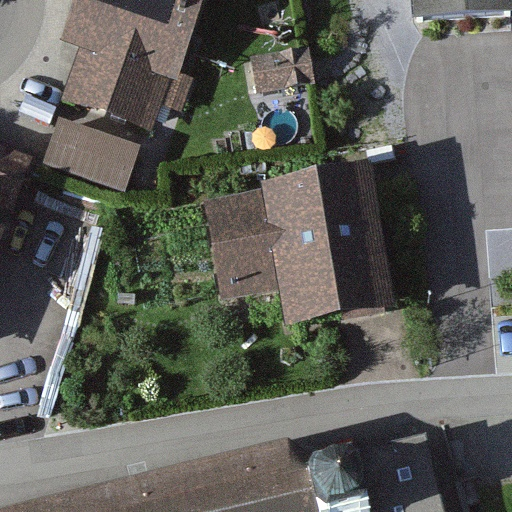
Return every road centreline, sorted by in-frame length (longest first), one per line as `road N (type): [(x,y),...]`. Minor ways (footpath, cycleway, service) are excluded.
road 1 (residential): [(0,463),(327,406),(511,398)]
road 2 (unknown): [(511,253),(481,80)]
